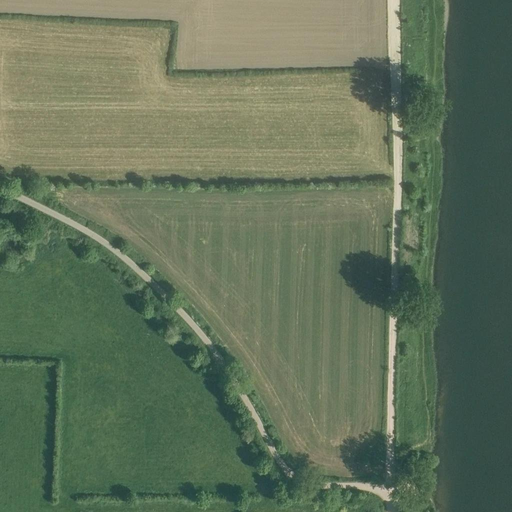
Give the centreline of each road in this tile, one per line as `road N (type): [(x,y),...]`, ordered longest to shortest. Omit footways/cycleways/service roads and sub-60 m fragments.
road 1 (unclassified): [(0,188),(97,236),(173,305),(222,362),(295,477),(390,492),(393,511)]
road 2 (track): [(394,0),(399,166),(390,492)]
